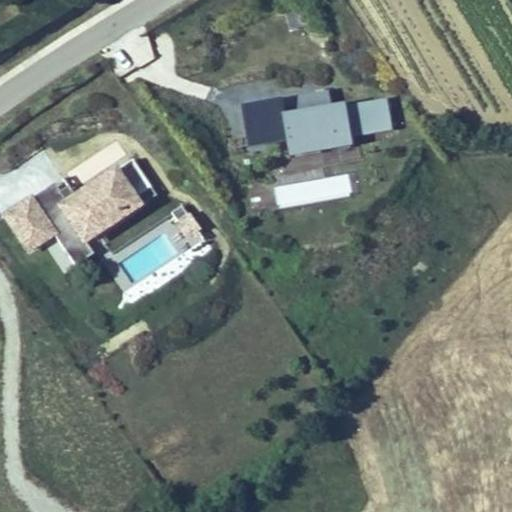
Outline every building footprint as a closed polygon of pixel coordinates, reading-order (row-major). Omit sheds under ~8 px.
[(243,146),(282,140),(284,152),(351,141),(351,136),(394,128),(389,97),(345,105),(344,99),(283,109),(281,94),(236,101),(243,146)] [(138,202),(115,165),(57,201),(80,238),(138,202)] [(28,196),(0,215),(27,253),(54,234),(28,196)] [(183,250),(203,242),(188,205),(168,213),(183,250)] [(112,268),(125,288),(159,265),(145,246),(112,268)]
